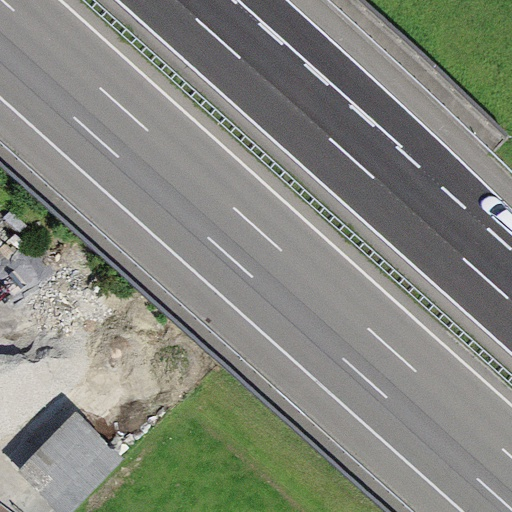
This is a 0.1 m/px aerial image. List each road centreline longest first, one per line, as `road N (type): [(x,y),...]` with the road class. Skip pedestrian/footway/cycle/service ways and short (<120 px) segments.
road 1 (motorway): [(0,24),(511,483)]
road 2 (motorway): [(511,299),(177,0)]
